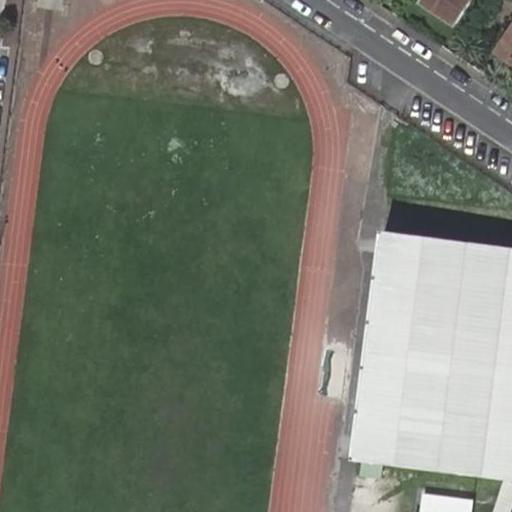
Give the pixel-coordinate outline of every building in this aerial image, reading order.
[(425,0),(422,5),(455,27),(472,0),(425,0)] [(511,34),(498,56),(511,64),(511,34)] [(511,248),(383,234),(353,459),(453,474),(501,481),(511,482),(511,248)] [(509,511),(511,504),(511,482),(501,481),(491,511),(509,511)] [(473,511),(475,501),(426,495),(423,511),(473,511)]
